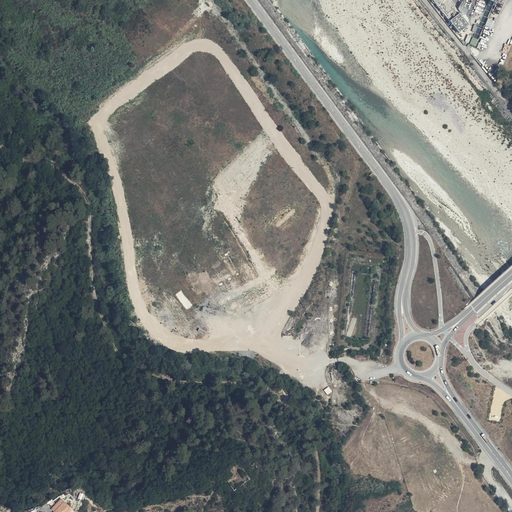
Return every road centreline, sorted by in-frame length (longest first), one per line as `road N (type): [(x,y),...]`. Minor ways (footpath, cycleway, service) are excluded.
road 1 (track): [(283,402),(262,389),(174,379),(126,360),(99,294),(91,211),(76,182),(0,143)]
road 2 (track): [(323,159),(330,182),(320,240),(300,283),(253,333),(270,353),(404,370)]
road 3 (tertiary): [(402,302),(412,245),(402,206),(252,0)]
road 4 (track): [(490,463),(460,457),(435,427),(405,406),(382,402),(362,364)]
